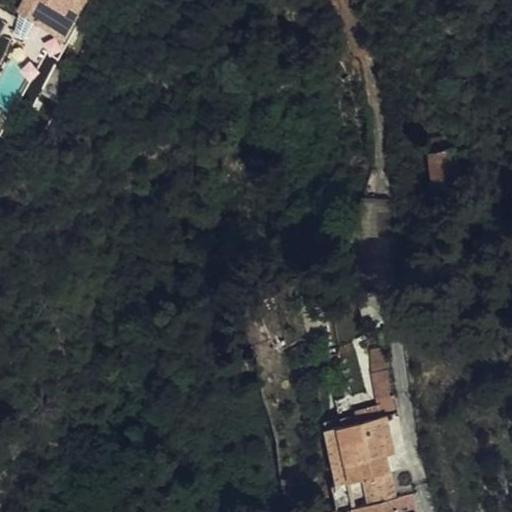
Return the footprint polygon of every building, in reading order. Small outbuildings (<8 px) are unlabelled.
[(104,28),(119,0),(57,0),(44,25),(60,34),(90,50),(104,28)] [(36,45),(49,52),(60,34),(44,25),(36,45)] [(475,194),(472,165),(460,166),(456,167),(455,159),(431,162),(438,224),(447,223),(455,222),(461,221),(458,196),(475,194)] [(398,437),(409,434),(396,378),(394,371),(381,374),(382,382),(383,398),(387,412),(391,427),(394,439),(398,437)] [(380,429),(383,440),(394,439),(391,427),(380,429)] [(404,511),(395,478),(389,456),(402,454),(398,437),(394,439),(383,440),(338,452),(351,503),(341,505),(342,511),(404,511)] [(402,454),(389,456),(395,478),(407,475),(402,454)] [(93,511),(118,511),(123,498),(100,491),(93,511)]
